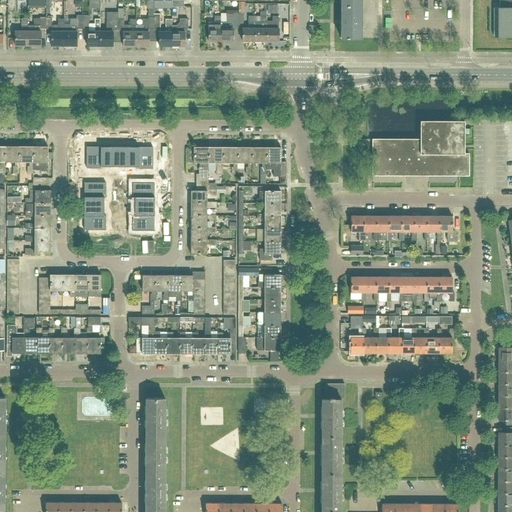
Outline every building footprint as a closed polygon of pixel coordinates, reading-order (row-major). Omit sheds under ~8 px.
[(511,0),(499,0),(500,8),(493,8),(493,36),(511,35),(511,0)] [(361,38),(361,6),(341,6),(341,38),(361,38)] [(118,31),(123,31),(123,46),(136,46),(136,25),(136,19),(130,19),(130,26),(123,26),(123,18),(123,8),(118,8),(118,31)] [(136,25),(136,46),(149,47),(149,31),(149,29),(153,29),(153,9),(148,9),(148,19),(142,19),(142,25),(136,25)] [(100,31),(100,46),(113,46),(113,31),(118,31),(118,12),(106,12),(106,31),(100,31)] [(28,31),(28,46),(41,46),(41,29),(46,29),(46,18),(46,13),(41,13),(41,19),(35,19),(35,24),(28,24),(28,25),(28,31)] [(232,25),(238,25),(238,13),(233,13),(232,16),(227,16),(227,23),(227,28),(221,28),(221,42),(233,42),(233,28),(232,28),(232,25)] [(64,24),(64,26),(64,31),(64,46),(77,46),(77,29),(82,29),(82,15),(77,15),(77,19),(70,19),(70,24),(64,24)] [(215,16),(215,23),(209,23),(209,28),(221,28),(221,16),(215,16)] [(255,41),(255,23),(255,16),(248,16),(248,28),(243,28),(243,41),(255,41)] [(260,23),(255,23),(255,41),(267,41),(267,28),(267,16),(260,16),(260,23)] [(279,41),(279,23),(279,16),(272,16),(273,28),(267,28),(267,41),(279,41)] [(171,25),(172,25),(172,19),(165,19),(165,31),(159,31),(159,46),(171,46),(171,25)] [(171,25),(171,46),(184,46),(184,32),(188,29),(188,19),(180,19),(180,22),(176,25),(172,25),(171,25)] [(209,42),(221,42),(221,28),(209,28),(209,42)] [(28,46),(28,31),(15,31),(15,46),(28,46)] [(51,46),(64,46),(64,31),(51,31),(51,46)] [(100,46),(100,31),(94,31),(87,31),(87,46),(100,46)] [(372,139),(372,140),(372,176),(373,176),(373,173),(458,173),(458,176),(469,176),(469,153),(468,153),(468,154),(464,154),(464,121),(420,121),(420,139),(372,139)] [(18,173),(18,162),(18,146),(4,146),(4,162),(15,162),(15,166),(13,166),(13,173),(18,173)] [(33,173),(33,170),(33,146),(18,146),(18,162),(29,162),(29,166),(27,166),(27,173),(33,173)] [(48,146),(33,146),(33,170),(40,170),(40,171),(48,171),(48,159),(48,153),(48,146)] [(87,147),(87,168),(101,168),(101,166),(101,147),(87,147)] [(101,147),(101,166),(110,166),(110,147),(101,147)] [(110,147),(110,166),(120,166),(120,147),(110,147)] [(120,147),(120,166),(129,166),(130,147),(120,147)] [(130,147),(129,166),(139,166),(139,147),(130,147)] [(139,166),(139,168),(153,168),(153,147),(139,147),(139,166)] [(208,180),(208,163),(208,147),(193,147),(193,163),(199,163),(199,167),(198,167),(198,171),(202,171),(202,174),(196,174),(196,180),(208,180)] [(223,163),(222,147),(208,147),(208,163),(217,163),(217,174),(223,174),(223,163)] [(237,163),(237,147),(222,147),(223,163),(233,163),(233,167),(231,167),(231,174),(237,174),(237,163)] [(237,147),(237,163),(247,163),(247,167),(246,167),(245,174),(252,174),(252,163),(251,147),(237,147)] [(266,169),(266,163),(266,147),(251,147),(252,163),(262,163),(262,167),(260,167),(260,174),(266,174),(266,169)] [(281,147),(266,147),(266,163),(266,169),(274,169),(274,176),(281,176),(281,163),(281,147)] [(216,183),(208,183),(208,180),(196,180),(196,190),(206,191),(206,190),(216,190),(216,183)] [(85,184),(85,198),(104,198),(106,198),(106,184),(85,184)] [(133,184),(133,198),(135,198),(155,198),(155,184),(133,184)] [(26,204),(35,204),(35,202),(51,202),(51,190),(49,190),(34,190),(33,190),(30,190),(30,199),(25,199),(25,204),(26,204)] [(206,191),(196,190),(190,190),(190,203),(206,203),(206,202),(207,202),(207,194),(210,194),(210,195),(216,195),(216,190),(206,190),(206,191)] [(264,203),(281,203),(281,191),(265,191),(264,203)] [(85,198),(85,207),(104,207),(104,198),(85,198)] [(135,198),(135,208),(155,208),(155,198),(135,198)] [(25,217),(34,217),(35,217),(35,215),(50,215),(51,202),(35,202),(35,204),(26,204),(26,211),(25,211),(25,217)] [(206,203),(190,203),(190,215),(206,216),(206,215),(207,215),(207,207),(210,207),(210,208),(216,208),(216,202),(207,202),(206,202),(206,203)] [(264,203),(264,216),(281,216),(281,203),(264,203)] [(85,207),(85,217),(104,217),(104,207),(85,207)] [(135,217),(155,217),(155,208),(135,208),(135,217)] [(35,228),(50,227),(50,215),(35,215),(35,217),(34,217),(34,225),(31,225),(31,224),(25,224),(25,229),(34,229),(35,229),(35,228)] [(206,216),(190,215),(190,228),(206,228),(206,227),(207,227),(207,219),(210,219),(210,220),(216,220),(216,215),(207,215),(206,215),(206,216)] [(264,228),(281,229),(281,216),(264,216),(264,228)] [(366,240),(366,231),(363,231),(363,216),(350,216),(350,231),(361,231),(361,240),(366,240)] [(379,240),(379,231),(376,231),(376,216),(363,216),(363,231),(366,231),(374,231),(374,240),(379,240)] [(389,216),(376,216),(376,231),(379,231),(386,231),(386,240),(391,240),(391,231),(389,231),(389,216)] [(404,240),(404,231),(401,231),(401,216),(389,216),(389,231),(391,231),(399,231),(399,240),(404,240)] [(416,240),(416,231),(414,231),(414,216),(401,216),(401,231),(404,231),(411,231),(411,240),(416,240)] [(429,240),(429,231),(427,231),(427,216),(414,216),(414,231),(416,231),(424,231),(424,240),(429,240)] [(442,240),(442,231),(439,231),(439,216),(427,216),(427,231),(429,231),(437,231),(437,240),(439,240),(442,240)] [(452,216),(439,216),(439,231),(442,231),(449,231),(449,240),(454,240),(454,230),(452,230),(452,216)] [(85,217),(85,231),(106,231),(106,217),(104,217),(85,217)] [(133,217),(133,231),(154,231),(155,217),(135,217),(133,217)] [(35,229),(34,229),(34,237),(31,237),(31,236),(25,236),(25,242),(34,242),(35,242),(35,240),(50,240),(50,227),(35,228),(35,229)] [(206,228),(190,228),(190,241),(205,241),(205,240),(207,240),(207,232),(210,232),(210,233),(216,233),(216,227),(207,227),(206,227),(206,228)] [(264,228),(264,241),(281,241),(281,229),(264,228)] [(35,242),(34,242),(34,250),(31,250),(31,249),(25,249),(25,254),(35,255),(35,253),(50,254),(50,240),(35,240),(35,242)] [(216,240),(207,240),(205,240),(205,241),(190,241),(190,254),(207,254),(207,245),(210,245),(210,246),(216,246),(216,240)] [(281,254),(281,241),(264,241),(264,249),(260,249),(260,260),(272,260),(272,254),(281,254)] [(362,246),(350,246),(350,255),(362,255),(362,246)] [(243,287),(243,276),(258,276),(258,268),(238,268),(238,287),(243,287)] [(264,286),(264,287),(281,287),(281,283),(283,283),(283,275),(281,275),(281,274),(262,274),(262,281),(258,281),(258,286),(264,286)] [(50,284),(50,290),(50,291),(59,291),(59,294),(63,294),(63,291),(62,291),(62,275),(50,275),(50,278),(50,284)] [(75,275),(62,275),(62,291),(63,291),(70,291),(70,296),(75,296),(75,275)] [(88,275),(75,275),(75,296),(87,296),(88,275)] [(101,275),(88,275),(87,296),(100,296),(100,291),(101,291),(101,275)] [(155,290),(155,275),(142,275),(142,291),(151,291),(151,294),(150,294),(150,300),(156,300),(156,291),(156,290),(155,290)] [(167,290),(167,275),(155,275),(155,290),(156,290),(156,291),(164,291),(164,294),(163,294),(163,300),(169,300),(169,296),(169,291),(169,290),(167,290)] [(180,290),(180,275),(167,275),(167,290),(169,290),(169,291),(169,296),(176,296),(175,300),(181,300),(181,291),(181,290),(180,290)] [(192,278),(193,278),(193,275),(180,275),(180,290),(181,290),(181,291),(189,291),(189,294),(188,294),(188,300),(193,300),(194,300),(194,296),(194,290),(192,290),(192,284),(192,278)] [(366,301),(366,292),(363,292),(363,276),(350,276),(350,292),(361,292),(361,301),(366,301)] [(378,301),(378,292),(376,292),(376,276),(363,276),(363,292),(366,292),(373,292),(373,301),(378,301)] [(389,276),(376,276),(376,292),(378,292),(386,292),(386,301),(391,301),(391,292),(389,292),(389,276)] [(404,301),(404,292),(401,292),(401,276),(389,276),(389,292),(391,292),(399,292),(399,301),(404,301)] [(416,301),(416,292),(414,292),(414,277),(401,276),(401,292),(404,292),(411,292),(411,301),(416,301)] [(426,277),(414,277),(414,292),(416,292),(424,292),(424,301),(429,301),(429,297),(429,292),(426,292),(426,277)] [(441,301),(442,292),(439,292),(439,277),(426,277),(426,292),(429,292),(429,297),(436,297),(436,301),(441,301)] [(439,292),(442,292),(449,292),(449,301),(454,301),(454,291),(452,291),(452,277),(439,277),(439,292)] [(264,287),(264,299),(281,299),(281,287),(264,287)] [(281,299),(264,299),(264,312),(281,312),(281,299)] [(142,306),(142,314),(154,314),(154,306),(150,306),(142,306)] [(258,312),(258,324),(281,324),(281,312),(264,312),(258,312)] [(439,316),(439,324),(452,324),(452,316),(439,316)] [(24,337),(25,337),(25,353),(37,353),(37,337),(36,337),(28,337),(28,334),(29,334),(29,328),(34,328),(34,317),(24,317),(24,333),(24,337)] [(74,328),(74,337),(75,337),(75,353),(87,353),(87,337),(86,337),(79,337),(79,334),(80,334),(80,328),(81,328),(81,317),(76,317),(76,328),(74,328)] [(100,317),(88,317),(88,328),(86,328),(86,337),(87,337),(87,353),(101,353),(101,337),(91,337),(91,334),(92,334),(92,325),(100,325),(100,317)] [(142,317),(142,322),(142,354),(155,354),(155,338),(155,331),(155,322),(155,317),(142,317)] [(211,338),(211,317),(205,317),(205,322),(205,338),(205,354),(217,354),(217,338),(211,338)] [(230,350),(235,350),(235,317),(230,317),(230,338),(222,338),(222,332),(217,332),(217,338),(217,354),(230,354),(230,350)] [(361,337),(350,337),(350,353),(363,353),(363,337),(366,337),(366,328),(362,328),(362,320),(350,320),(350,328),(361,328),(361,337)] [(12,353),(25,353),(25,337),(24,337),(24,333),(17,333),(17,328),(15,324),(7,324),(7,344),(12,344),(12,353)] [(258,337),(264,337),(281,337),(281,324),(258,324),(258,337)] [(36,328),(36,337),(37,337),(37,353),(50,353),(50,337),(49,337),(41,337),(41,334),(42,334),(42,328),(36,328)] [(49,328),(49,337),(50,337),(50,353),(62,353),(62,337),(61,337),(53,337),(53,334),(54,334),(54,328),(49,328)] [(75,337),(74,337),(66,337),(66,334),(67,334),(67,328),(61,328),(61,337),(62,337),(62,353),(75,353),(75,337)] [(363,337),(363,353),(376,353),(376,337),(378,337),(378,328),(373,328),(373,337),(366,337),(363,337)] [(376,337),(376,353),(388,353),(388,337),(391,337),(391,328),(386,328),(386,337),(378,337),(376,337)] [(388,337),(388,353),(401,353),(401,337),(404,337),(404,328),(399,328),(399,337),(391,337),(388,337)] [(401,337),(401,353),(414,353),(414,337),(416,337),(416,328),(411,328),(411,337),(404,337),(401,337)] [(414,337),(414,353),(426,353),(426,337),(429,337),(429,328),(424,328),(424,337),(416,337),(414,337)] [(426,337),(426,353),(439,353),(439,337),(441,337),(441,328),(436,328),(436,337),(429,337),(426,337)] [(439,337),(439,353),(452,353),(452,338),(454,338),(454,328),(449,328),(449,337),(441,337),(439,337)] [(167,338),(160,338),(160,331),(155,331),(155,338),(155,354),(167,354),(167,338)] [(180,338),(179,338),(173,338),(173,332),(167,332),(167,338),(167,354),(179,354),(180,338)] [(192,354),(192,338),(185,338),(185,332),(179,332),(179,338),(180,338),(179,354),(192,354)] [(192,338),(192,354),(205,354),(205,338),(198,338),(198,332),(192,332),(192,338)] [(281,350),(281,337),(264,337),(258,337),(257,337),(257,350),(281,350)] [(511,359),(511,347),(498,347),(498,360),(511,359)] [(511,359),(498,360),(498,371),(511,371),(511,359)] [(511,371),(498,371),(498,383),(511,383),(511,371)] [(338,398),(341,399),(344,399),(344,384),(344,383),(325,383),(325,398),(338,398)] [(511,383),(498,383),(498,395),(511,395),(511,383)] [(511,395),(498,395),(498,407),(511,407),(511,395)] [(145,417),(165,417),(165,397),(146,397),(145,417)] [(341,418),(341,399),(338,398),(325,398),(322,398),(322,417),(341,418)] [(511,407),(498,407),(498,420),(506,420),(506,425),(511,424),(511,407)] [(165,435),(165,417),(145,417),(145,435),(165,435)] [(341,436),(341,418),(322,417),(322,436),(341,436)] [(511,427),(506,427),(506,432),(498,432),(498,444),(511,444),(511,427)] [(164,454),(165,435),(145,435),(145,454),(164,454)] [(341,455),(341,436),(322,436),(321,455),(341,455)] [(511,444),(498,444),(498,456),(511,456),(511,444)] [(164,472),(164,454),(145,454),(145,472),(164,472)] [(341,473),(341,455),(321,455),(321,473),(341,473)] [(511,456),(498,456),(498,468),(511,468),(511,456)] [(511,468),(498,468),(498,481),(511,480),(511,468)] [(164,491),(164,472),(145,472),(145,491),(164,491)] [(341,492),(341,473),(321,473),(321,492),(341,492)] [(511,480),(498,481),(498,493),(511,492),(511,480)] [(164,491),(145,491),(145,510),(164,510),(164,491)] [(341,492),(321,492),(321,510),(340,511),(341,492)] [(511,492),(498,493),(498,505),(511,504),(511,492)] [(57,511),(58,502),(45,502),(45,511),(57,511)] [(70,511),(71,502),(58,502),(57,511),(70,511)] [(83,511),(83,502),(71,502),(70,511),(83,511)] [(95,511),(96,503),(83,502),(83,511),(95,511)] [(108,511),(109,503),(96,503),(95,511),(108,511)] [(121,511),(122,503),(109,503),(108,511),(121,511)] [(218,511),(218,503),(205,503),(205,511),(218,511)] [(218,511),(230,511),(231,503),(218,503),(218,511)] [(230,511),(243,511),(244,503),(231,503),(230,511)] [(256,511),(256,503),(244,503),(243,511),(256,511)] [(269,511),(269,503),(256,503),(256,511),(269,511)] [(282,511),(282,503),(269,503),(269,511),(282,511)]
